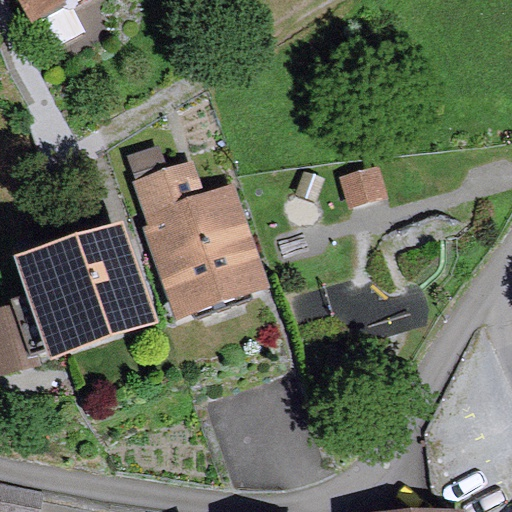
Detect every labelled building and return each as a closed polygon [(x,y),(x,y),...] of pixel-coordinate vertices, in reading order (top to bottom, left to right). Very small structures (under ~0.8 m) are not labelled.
[(27,0),(33,11),(53,0),(27,0)] [(131,163),(142,191),(144,190),(166,183),(155,154),(131,163)] [(195,205),(185,176),(166,183),(144,190),(183,304),(248,282),(222,208),(190,220),(186,209),(195,205)] [(346,186),(353,206),(379,197),(373,177),(346,186)] [(0,375),(35,365),(33,357),(136,321),(111,247),(79,258),(76,247),(24,265),(37,303),(19,309),(20,312),(0,318),(0,375)] [(0,490),(0,511),(32,511),(36,497),(0,490)]
